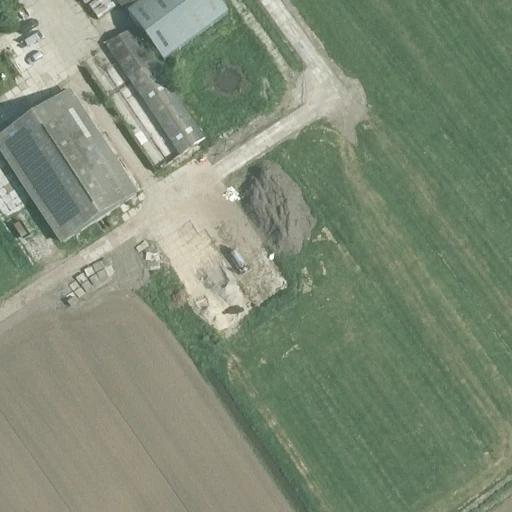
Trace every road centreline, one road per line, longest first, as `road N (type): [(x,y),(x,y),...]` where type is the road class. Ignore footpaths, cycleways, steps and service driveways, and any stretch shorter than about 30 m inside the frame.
road 1 (track): [(77,67),(163,195),(300,94),(233,0)]
road 2 (track): [(0,308),(163,195)]
